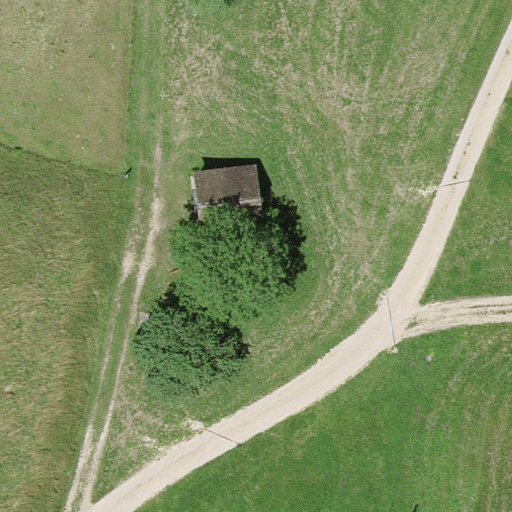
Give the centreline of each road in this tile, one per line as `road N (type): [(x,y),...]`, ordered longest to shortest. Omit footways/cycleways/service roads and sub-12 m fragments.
road 1 (track): [(511,36),(387,322),(359,349),(107,511)]
road 2 (track): [(72,511),(146,192),(154,0)]
road 3 (track): [(387,322),(511,309)]
